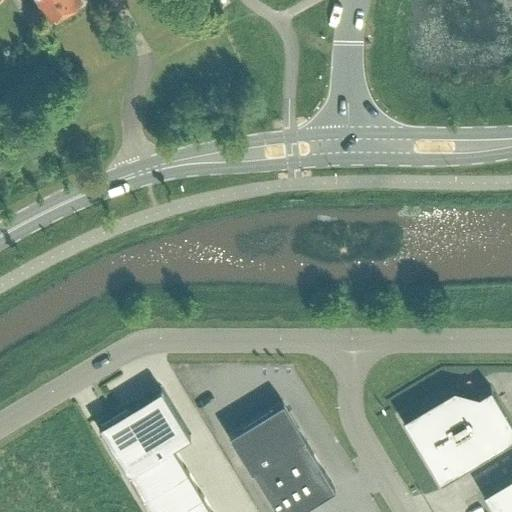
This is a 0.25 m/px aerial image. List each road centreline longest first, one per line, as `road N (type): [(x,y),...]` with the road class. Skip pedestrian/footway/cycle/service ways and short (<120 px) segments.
road 1 (unclassified): [(0,424),(142,343),(350,345)]
road 2 (tertiary): [(0,235),(66,199),(170,163)]
road 3 (tertiary): [(346,132),(233,142),(177,154),(170,163)]
road 4 (unclassified): [(350,345),(352,421),(401,511)]
road 5 (tertiary): [(170,163),(181,169),(346,159)]
road 6 (tertiary): [(346,159),(511,150)]
road 7 (tertiary): [(511,130),(346,132)]
road 8 (unclassified): [(350,345),(511,341)]
road 9 (unclassified): [(346,132),(353,0)]
road 10 (track): [(142,66),(172,59),(258,8)]
